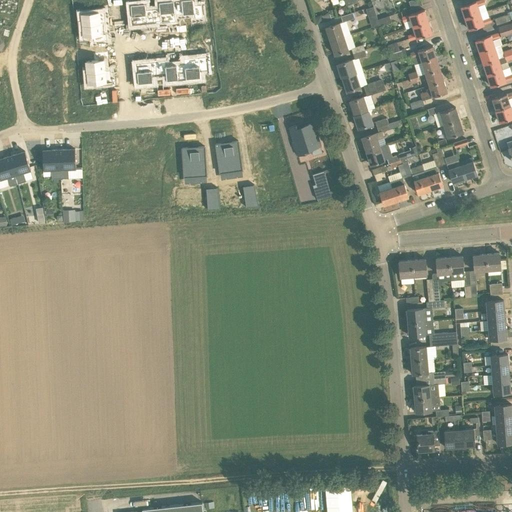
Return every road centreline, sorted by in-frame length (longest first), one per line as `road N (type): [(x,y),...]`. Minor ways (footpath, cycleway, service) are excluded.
road 1 (track): [(0,495),(404,466)]
road 2 (residential): [(23,128),(129,123),(327,87)]
road 3 (residential): [(404,466),(393,321),(377,241)]
road 4 (residential): [(499,185),(442,0)]
road 5 (residential): [(373,225),(327,87)]
road 6 (residential): [(377,241),(511,233)]
road 7 (residential): [(373,225),(499,185)]
road 8 (residential): [(27,0),(12,78),(23,128)]
